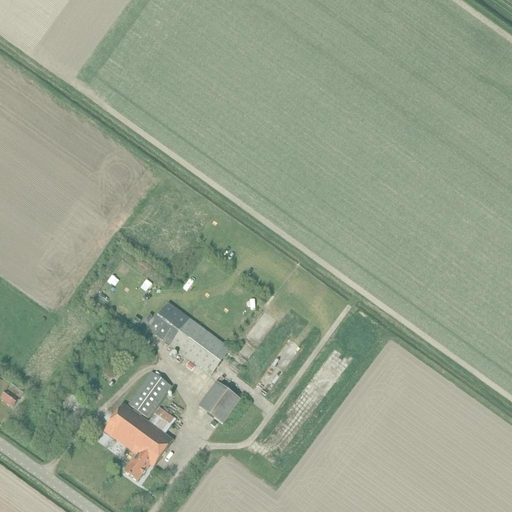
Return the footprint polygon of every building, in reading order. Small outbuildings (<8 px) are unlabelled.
[(168,304),(148,332),(167,346),(210,379),(222,363),(231,351),(228,349),(224,346),(168,304)] [(123,407),(103,434),(135,457),(149,467),(153,470),(172,443),(165,437),(147,425),(139,419),(141,417),(146,421),(169,389),(149,375),(127,407),(132,411),(131,413),(123,407)] [(216,383),(198,408),(223,427),(241,402),(216,383)] [(7,392),(0,400),(11,409),(18,401),(22,395),(12,387),(7,392)] [(149,467),(135,457),(123,475),(137,484),(149,467)]
